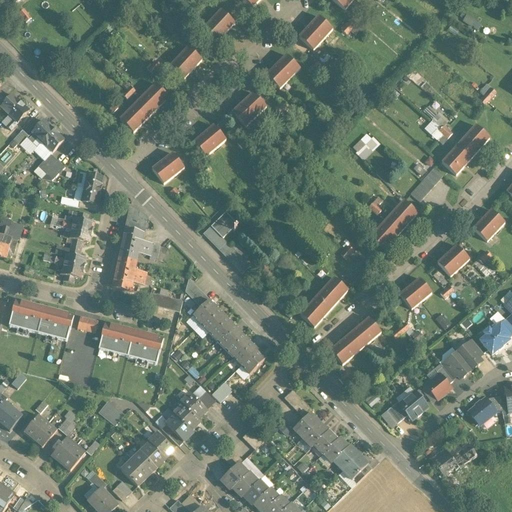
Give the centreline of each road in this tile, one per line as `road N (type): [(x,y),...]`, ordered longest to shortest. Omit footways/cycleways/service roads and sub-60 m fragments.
road 1 (residential): [(300,361),(511,156)]
road 2 (residential): [(300,361),(124,180)]
road 3 (residential): [(296,0),(119,174)]
road 4 (residential): [(119,174),(0,52)]
road 5 (residential): [(300,361),(239,411),(236,434),(196,472)]
road 6 (residential): [(511,372),(479,386),(396,456)]
road 7 (residential): [(396,456),(300,361)]
road 8 (residential): [(99,302),(111,193),(124,180)]
